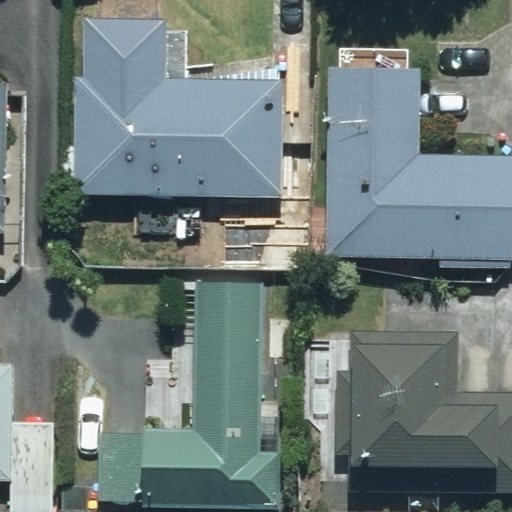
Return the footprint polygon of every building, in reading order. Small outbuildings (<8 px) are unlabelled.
[(92,23),(84,192),(290,201),(295,83),(177,77),(179,27),(92,23)] [(344,65),(338,254),(511,259),(511,153),(430,151),(432,67),(344,65)] [(0,240),(5,240),(12,86),(0,85),(0,240)] [(100,427),(98,509),(181,511),(292,511),(294,454),(271,453),(276,289),(201,286),(197,430),(100,427)] [(451,336),(325,333),(321,495),(401,497),(402,477),(511,479),(511,392),(450,391),(451,336)] [(0,357),(0,484),(17,484),(16,511),(55,511),(55,419),(28,419),(28,357),(0,357)]
